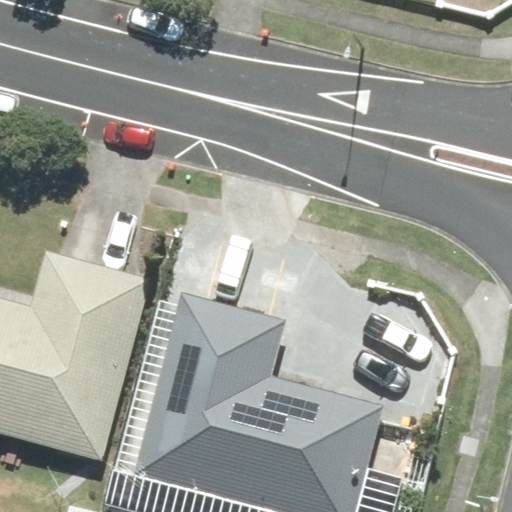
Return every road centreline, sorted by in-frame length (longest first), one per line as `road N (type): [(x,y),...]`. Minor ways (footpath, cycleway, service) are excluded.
road 1 (residential): [(331,122),(0,40)]
road 2 (residential): [(511,200),(441,184),(331,122)]
road 3 (residential): [(331,122),(459,119),(511,130)]
